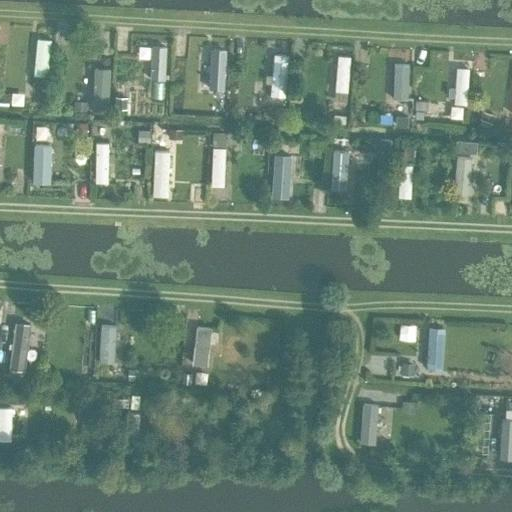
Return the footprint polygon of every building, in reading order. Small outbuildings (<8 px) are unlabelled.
[(37,35),(33,74),(47,76),(51,36),(37,35)] [(167,48),(152,47),(151,81),(166,81),(167,48)] [(227,52),(211,51),(209,91),(225,92),(227,52)] [(274,53),(270,95),(285,96),(289,55),(274,53)] [(337,55),(334,89),(347,90),(350,56),(337,55)] [(394,63),(393,98),(408,99),(409,64),(394,63)] [(470,65),(454,64),(451,105),(467,107),(470,65)] [(95,68),(92,104),(108,105),(111,69),(95,68)] [(0,91),(0,101),(9,102),(10,92),(0,91)] [(212,131),(211,144),(226,145),(227,133),(212,131)] [(109,144),(96,144),(96,184),(108,184),(109,144)] [(404,146),(403,158),(411,158),(412,146),(404,146)] [(52,147),(35,147),(33,184),(50,185),(52,147)] [(213,148),(212,184),(224,185),(225,149),(213,148)] [(334,152),(331,186),(345,187),(348,151),(334,150),(334,152)] [(156,151),(154,195),(166,196),(168,152),(156,151)] [(289,200),(291,157),(275,156),(272,199),(289,200)] [(457,158),(453,196),(467,197),(471,159),(457,158)] [(398,162),(397,196),(410,196),(411,163),(398,162)] [(15,321),(9,367),(23,369),(29,323),(15,321)] [(116,326),(100,325),(98,364),(113,365),(116,326)] [(445,330),(430,329),(427,371),(443,372),(445,330)] [(195,332),(190,374),(202,375),(207,333),(195,332)] [(0,363),(0,378),(7,380),(9,365),(0,363)] [(131,394),(130,407),(139,408),(140,395),(131,394)] [(128,398),(115,398),(115,407),(128,407),(128,398)] [(376,445),(378,406),(362,405),(360,444),(376,445)] [(0,439),(11,440),(11,408),(0,407),(0,439)] [(128,414),(126,444),(138,444),(140,414),(128,414)] [(511,460),(511,421),(502,421),(500,460),(511,460)]
